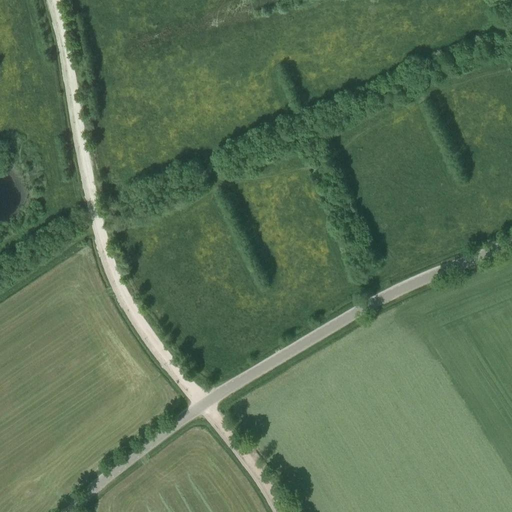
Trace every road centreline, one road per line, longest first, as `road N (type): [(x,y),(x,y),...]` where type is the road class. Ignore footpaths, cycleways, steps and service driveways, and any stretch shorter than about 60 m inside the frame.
road 1 (track): [(282,511),(118,284),(96,217),(53,0)]
road 2 (unclassified): [(72,511),(206,402),(404,285),(511,245)]
